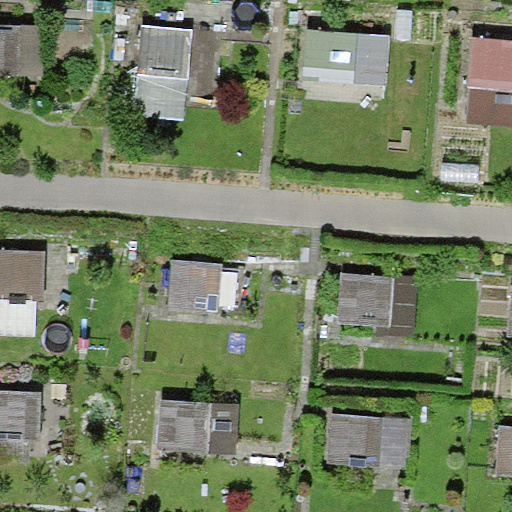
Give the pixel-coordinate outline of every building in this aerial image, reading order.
[(0,18),(0,67),(43,67),(42,18),(0,18)] [(143,22),(142,71),(191,73),(193,23),(143,22)] [(359,29),(311,27),(308,78),(356,81),(359,29)] [(511,36),(473,34),(470,81),(511,84),(511,36)] [(45,246),(0,246),(0,294),(46,295),(45,246)] [(221,260),(172,257),(170,299),(218,302),(221,260)] [(395,270),(342,268),(340,316),(394,318),(395,270)] [(42,385),(0,386),(0,433),(43,432),(42,385)] [(213,397),(161,393),(158,440),(210,443),(213,397)] [(412,411),(332,406),(329,453),(409,458),(412,411)] [(511,421),(500,421),(498,470),(511,470),(511,421)]
